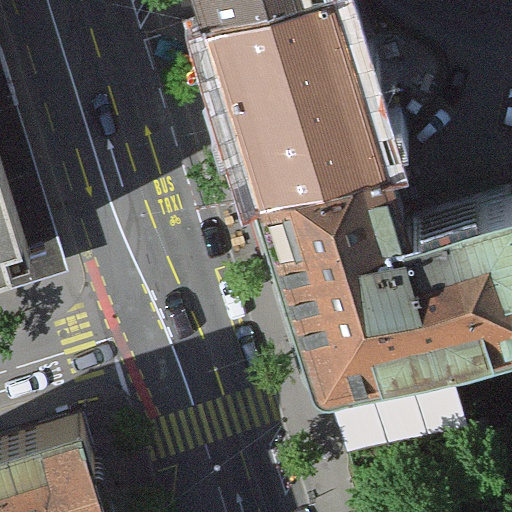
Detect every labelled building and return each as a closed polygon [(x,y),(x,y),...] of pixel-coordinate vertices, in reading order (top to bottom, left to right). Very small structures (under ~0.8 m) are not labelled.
[(204,0),(263,191),(387,148),(343,0),(204,0)] [(0,278),(50,262),(0,108),(0,278)] [(511,178),(410,214),(387,148),(263,191),(318,356),(357,372),(511,318),(511,178)] [(106,511),(75,413),(0,436),(0,511),(106,511)] [(487,414),(471,417),(478,447),(493,444),(487,414)]
